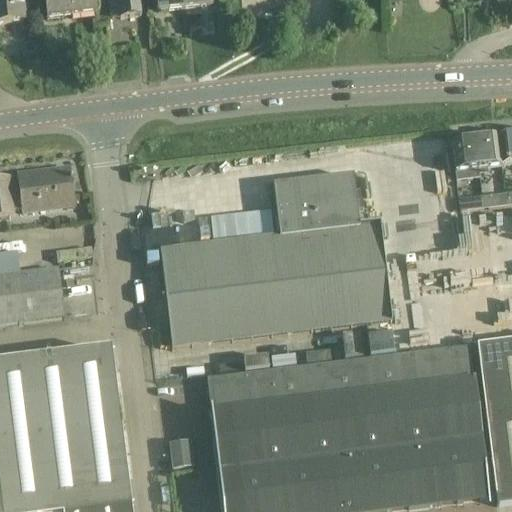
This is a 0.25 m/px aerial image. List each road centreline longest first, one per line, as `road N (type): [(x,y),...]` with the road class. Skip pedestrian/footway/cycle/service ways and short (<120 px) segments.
road 1 (tertiary): [(467,76),(275,85),(102,108)]
road 2 (residential): [(129,336),(102,108)]
road 3 (residential): [(156,511),(129,336)]
road 4 (residential): [(0,349),(129,336)]
